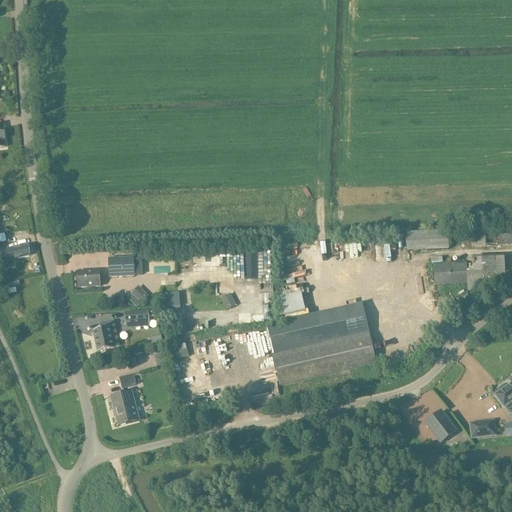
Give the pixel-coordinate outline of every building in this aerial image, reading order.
[(511,246),(511,231),(471,233),(472,248),(511,246)] [(407,252),(449,251),(447,232),(406,234),(407,252)] [(3,252),(0,252),(0,253),(4,270),(15,268),(14,260),(29,257),(27,246),(11,250),(3,252)] [(246,279),(257,279),(257,254),(246,254),(246,279)] [(233,256),(181,257),(181,265),(233,265),(233,256)] [(109,280),(135,278),(135,276),(134,260),(134,258),(108,259),(109,280)] [(143,276),(142,260),(134,260),(135,276),(143,276)] [(468,284),(466,263),(434,265),(435,286),(468,284)] [(100,287),(99,272),(77,274),(78,288),(100,287)] [(137,306),(146,297),(140,291),(136,295),(132,294),(128,298),(137,306)] [(190,291),(164,293),(166,319),(192,317),(190,291)] [(263,304),(264,294),(255,293),(254,304),(263,304)] [(227,311),(237,306),(231,294),(221,299),(227,311)] [(149,312),(125,313),(126,328),(135,328),(134,323),(150,322),(149,312)] [(118,343),(114,322),(99,325),(100,330),(93,332),(98,353),(115,350),(114,344),(118,343)] [(369,334),(273,357),(280,388),(376,366),(369,335),(369,334)] [(151,349),(165,346),(162,336),(149,339),(151,349)] [(187,344),(174,348),(178,360),(191,356),(187,344)] [(156,355),(158,366),(166,365),(164,354),(156,355)] [(124,389),(137,386),(134,374),(121,377),(124,389)] [(511,382),(511,384),(496,396),(505,407),(509,413),(511,410),(511,379),(510,381),(511,382)] [(131,393),(125,394),(112,398),(119,427),(139,422),(131,393)] [(441,411),(424,424),(441,445),(457,433),(441,411)] [(475,439),(494,437),(492,425),(474,427),(475,439)]
